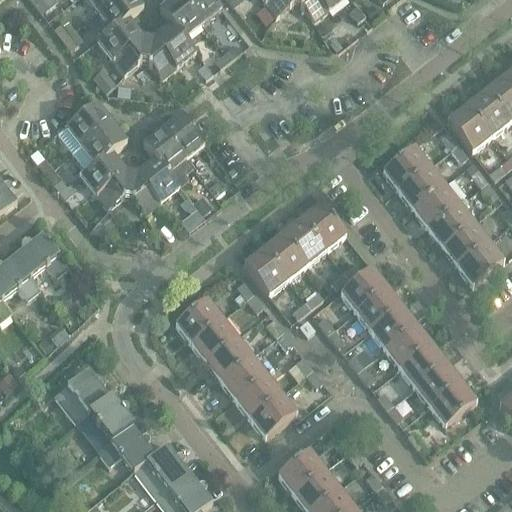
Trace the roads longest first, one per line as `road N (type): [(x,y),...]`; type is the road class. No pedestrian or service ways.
road 1 (residential): [(235,491),(337,410),(361,412),(380,427),(440,506)]
road 2 (residential): [(235,491),(119,342),(126,307),(160,273)]
road 3 (residential): [(511,313),(489,327),(465,324),(328,151)]
road 4 (residential): [(328,151),(511,6)]
road 5 (residential): [(160,273),(92,256),(46,203)]
